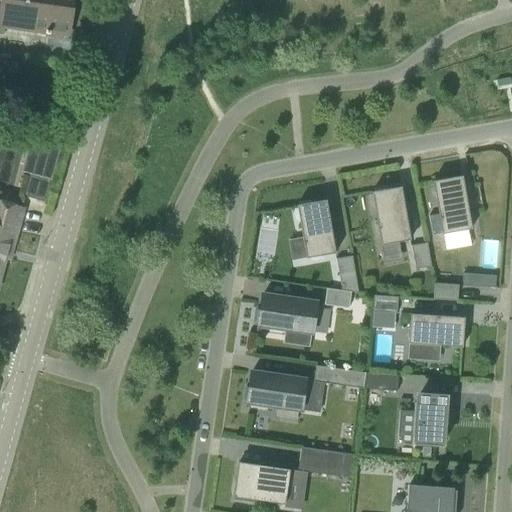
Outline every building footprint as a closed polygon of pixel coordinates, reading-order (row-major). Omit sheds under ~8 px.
[(1,0),(1,6),(0,6),(0,32),(2,33),(6,13),(36,17),(34,31),(68,36),(73,0),(1,0)] [(23,196),(47,202),(53,181),(29,175),(23,196)] [(432,182),(433,184),(442,235),(471,230),(462,176),(432,182)] [(371,192),(372,195),(381,245),(410,240),(401,187),(371,192)] [(296,206),(297,208),(306,259),(335,254),(326,200),(296,206)] [(14,235),(21,211),(0,204),(0,269),(4,256),(1,255),(7,233),(14,235)] [(431,267),(427,243),(411,246),(415,270),(431,267)] [(341,291),(350,292),(358,294),(352,257),(336,259),(341,291)] [(461,286),(470,287),(471,274),(462,274),(461,286)] [(458,285),(434,284),(433,300),(457,302),(458,285)] [(350,292),(341,291),(326,289),(324,305),(348,308),(350,292)] [(258,325),(260,325),(311,333),(315,303),(298,301),(298,303),(287,302),(287,299),(262,296),(258,325)] [(396,314),(398,297),(373,296),(372,312),(396,314)] [(462,348),(463,328),(464,318),(410,314),(408,344),(462,348)] [(313,382),(363,389),(365,373),(315,366),(313,382)] [(247,402),(249,402),(277,407),(276,417),(296,420),(298,410),(300,410),(304,381),(287,378),(287,381),(276,379),(276,376),(251,373),(247,402)] [(398,376),(365,373),(363,389),(397,392),(398,376)] [(434,441),(444,442),(448,395),(420,393),(419,403),(414,403),(411,445),(433,447),(434,441)] [(355,455),(301,447),(297,471),(341,477),(342,470),(352,471),(355,455)] [(238,462),(233,500),(254,503),(255,500),(284,505),(289,470),(238,462)] [(454,511),(456,491),(453,491),(453,488),(407,485),(405,511),(454,511)]
